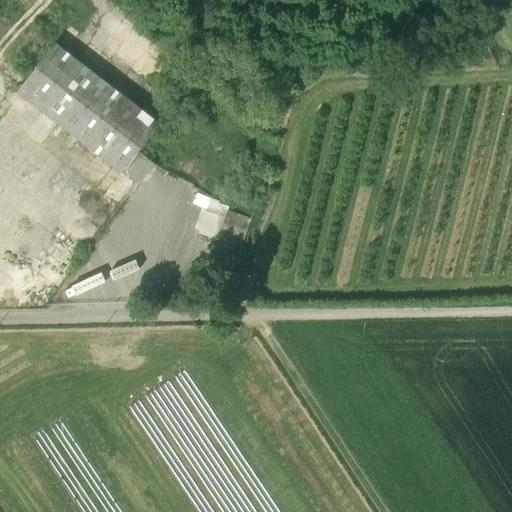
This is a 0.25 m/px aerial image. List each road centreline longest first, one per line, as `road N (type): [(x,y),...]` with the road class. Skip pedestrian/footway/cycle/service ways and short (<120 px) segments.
road 1 (track): [(213,315),(511,314)]
road 2 (track): [(235,315),(270,231),(306,89)]
road 3 (track): [(253,315),(379,511)]
road 4 (residential): [(0,320),(213,315)]
